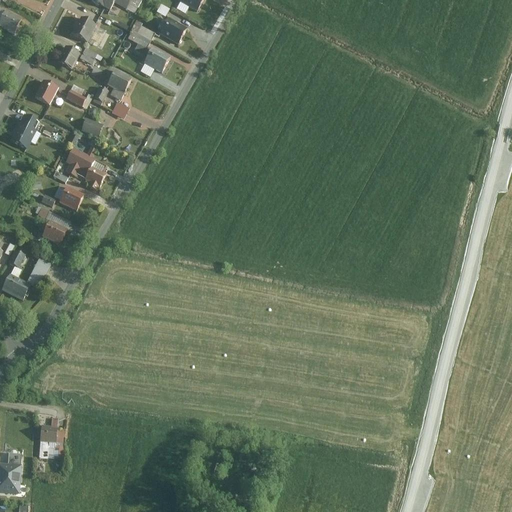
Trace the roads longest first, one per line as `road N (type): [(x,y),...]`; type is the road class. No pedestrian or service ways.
road 1 (residential): [(237,0),(47,331),(25,353)]
road 2 (residential): [(0,115),(56,0)]
